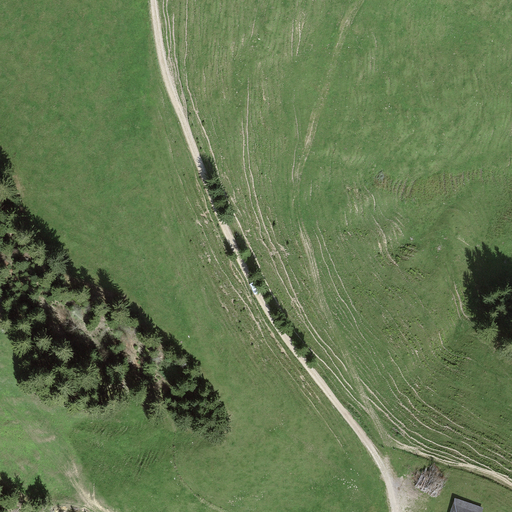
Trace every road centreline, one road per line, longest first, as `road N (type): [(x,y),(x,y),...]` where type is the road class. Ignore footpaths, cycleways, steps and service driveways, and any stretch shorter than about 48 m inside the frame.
road 1 (track): [(394,511),(376,458),(269,311),(232,238),(169,75),(154,0)]
road 2 (track): [(386,490),(387,443),(319,292),(295,178),(361,0)]
